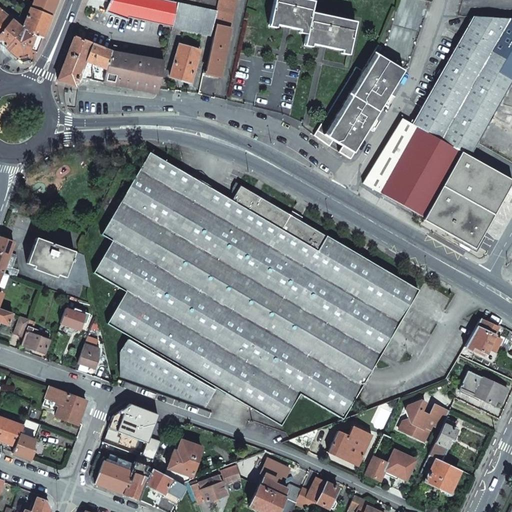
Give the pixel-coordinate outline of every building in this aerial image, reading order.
[(103,0),(109,2),(105,12),(128,21),(129,18),(172,27),(177,3),(173,2),(163,0),(103,0)] [(173,0),(173,2),(177,3),(216,11),(218,0),(173,0)] [(218,0),(216,11),(215,12),(233,16),(236,0),(218,0)] [(313,2),(305,0),(273,0),(269,23),(307,32),(304,43),(349,52),(355,23),(310,13),(313,2)] [(177,3),(172,27),(210,35),(213,25),(215,12),(216,11),(177,3)] [(0,33),(0,43),(18,59),(25,57),(28,50),(34,36),(41,39),(50,16),(30,8),(26,21),(31,23),(28,32),(22,29),(12,20),(10,22),(0,33)] [(0,33),(10,22),(0,14),(2,11),(0,9),(0,33)] [(233,16),(215,12),(213,25),(216,25),(206,72),(207,72),(216,74),(215,77),(220,78),(233,16)] [(460,151),(460,152),(469,157),(481,136),(494,113),(494,112),(511,80),(498,73),(506,57),(492,49),(509,19),(472,16),(429,93),(411,124),(460,151)] [(498,73),(511,80),(511,18),(509,19),(492,49),(506,57),(498,73)] [(41,39),(34,36),(28,50),(35,52),(41,39)] [(73,38),(57,79),(74,87),(78,79),(102,83),(109,52),(111,52),(111,51),(102,48),(102,49),(73,38)] [(169,78),(190,84),(199,51),(179,45),(169,78)] [(113,53),(111,52),(109,52),(102,83),(156,92),(163,62),(113,52),(113,53)] [(379,56),(373,52),(362,70),(323,134),(316,130),(313,135),(328,146),(332,140),(341,146),(338,152),(349,159),(403,71),(379,56)] [(355,67),(316,130),(323,134),(362,70),(355,67)] [(460,152),(402,120),(362,183),(423,218),(460,152)] [(469,157),(460,152),(423,218),(422,220),(474,249),(511,181),(469,157)] [(418,290),(239,186),(231,201),(149,153),(100,235),(111,242),(103,256),(93,272),(125,292),(107,324),(130,338),(128,340),(119,352),(120,376),(205,406),(214,390),(204,384),(205,381),(281,425),(282,424),(300,394),(343,417),(418,290)] [(0,272),(2,273),(9,275),(15,278),(18,270),(11,268),(16,256),(9,253),(13,243),(0,237),(0,272)] [(83,255),(36,238),(26,264),(89,287),(83,255)] [(2,273),(0,272),(0,300),(3,294),(0,293),(0,287),(4,289),(9,275),(2,273)] [(74,313),(66,310),(61,324),(80,331),(84,320),(87,322),(90,315),(82,313),(85,307),(77,304),(74,313)] [(0,309),(0,322),(0,323),(8,325),(12,313),(0,309)] [(19,316),(13,334),(23,337),(29,320),(19,316)] [(98,316),(95,317),(90,329),(100,328),(98,316)] [(499,327),(480,319),(464,347),(472,350),(473,347),(486,353),(488,349),(495,352),(501,338),(494,335),(499,327)] [(50,335),(28,327),(21,345),(44,354),(49,340),(48,339),(50,335)] [(100,350),(85,345),(78,363),(95,369),(99,357),(98,357),(100,350)] [(507,390),(467,371),(458,389),(493,405),(495,400),(501,403),(507,390)] [(49,387),(42,405),(54,409),(56,403),(61,392),(54,389),(49,387)] [(78,421),(86,401),(61,392),(56,403),(59,404),(54,416),(77,424),(78,421)] [(428,415),(420,412),(425,403),(419,400),(407,406),(404,410),(408,420),(402,421),(398,430),(423,442),(430,426),(432,422),(441,427),(446,417),(448,412),(433,405),(428,415)] [(137,454),(142,456),(154,421),(156,414),(129,404),(113,416),(103,442),(137,454)] [(459,422),(446,417),(441,427),(440,430),(428,455),(441,461),(445,454),(441,453),(448,439),(451,440),(456,430),(449,427),(450,424),(457,427),(459,422)] [(23,426),(0,418),(0,441),(15,447),(23,426)] [(40,425),(25,419),(23,426),(15,447),(13,453),(29,460),(33,449),(31,449),(40,425)] [(372,435),(351,426),(347,435),(337,431),(327,453),(357,466),(372,435)] [(448,439),(441,453),(445,454),(451,440),(448,439)] [(201,447),(181,440),(176,451),(173,450),(167,468),(191,476),(201,447)] [(384,470),(406,480),(415,460),(393,450),(387,464),(384,470)] [(118,458),(110,456),(108,461),(116,464),(115,467),(103,462),(98,475),(91,473),(90,475),(89,476),(92,483),(131,497),(138,500),(142,485),(147,469),(148,470),(149,467),(152,460),(142,456),(137,454),(133,465),(118,459),(118,458)] [(441,461),(428,455),(420,472),(427,476),(424,482),(449,494),(455,481),(448,478),(453,467),(441,461)] [(379,481),(384,470),(387,464),(372,457),(365,474),(379,481)] [(223,477),(237,472),(235,465),(219,471),(222,477),(223,477)] [(149,467),(148,470),(147,469),(142,485),(163,495),(163,493),(178,501),(185,487),(184,486),(149,467)] [(264,478),(249,471),(246,480),(258,486),(295,503),(301,490),(288,484),(286,489),(278,484),(279,481),(265,474),(264,478)] [(226,484),(240,478),(237,472),(223,477),(226,484)] [(218,475),(190,485),(195,498),(202,495),(204,500),(204,502),(225,494),(218,475)] [(324,482),(315,477),(308,491),(302,488),(301,490),(295,503),(294,505),(304,509),(306,506),(312,508),(314,502),(327,508),(328,507),(332,509),(336,502),(332,500),(337,488),(324,482)] [(295,503),(258,486),(248,506),(261,511),(276,511),(277,510),(281,511),(290,511),(294,505),(295,503)] [(379,511),(371,508),(366,506),(368,503),(361,499),(353,496),(347,510),(351,511),(379,511)] [(28,511),(24,510),(23,511),(46,511),(48,508),(45,501),(36,498),(30,511),(28,511)]
